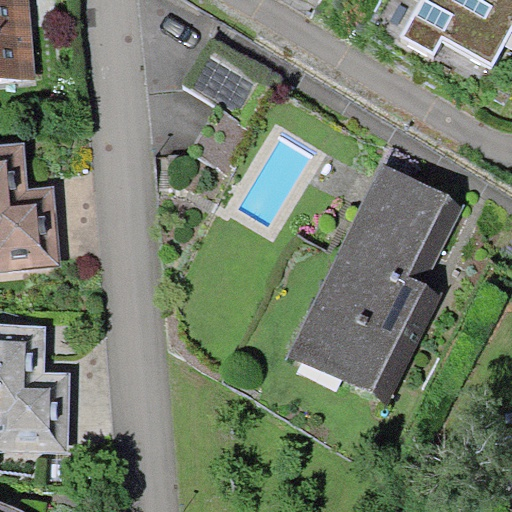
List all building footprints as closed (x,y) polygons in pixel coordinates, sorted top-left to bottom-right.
[(0,0),(0,92),(32,89),(21,0),(0,0)] [(511,27),(511,0),(372,0),(359,29),(483,88),(511,27)] [(18,148),(0,150),(0,271),(54,264),(45,195),(25,197),(18,148)] [(456,216),(368,175),(280,366),(390,417),(442,305),(419,295),(456,216)] [(47,329),(0,328),(0,462),(64,462),(64,384),(47,384),(47,329)]
